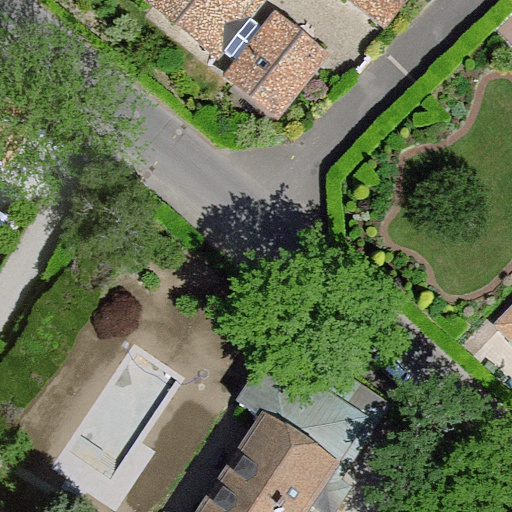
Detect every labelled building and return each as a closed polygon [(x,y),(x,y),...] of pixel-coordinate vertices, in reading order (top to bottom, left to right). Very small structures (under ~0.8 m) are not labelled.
[(345,0),(384,32),(410,0),(144,0),(140,5),(215,68),(271,0),(345,0)] [(328,61),(278,21),(227,85),(276,125),(328,61)] [(0,106),(0,179),(7,184),(40,132),(0,106)] [(511,316),(500,329),(511,340),(511,316)] [(245,401),(272,418),(210,511),(301,511),(364,418),(273,358),(245,401)]
